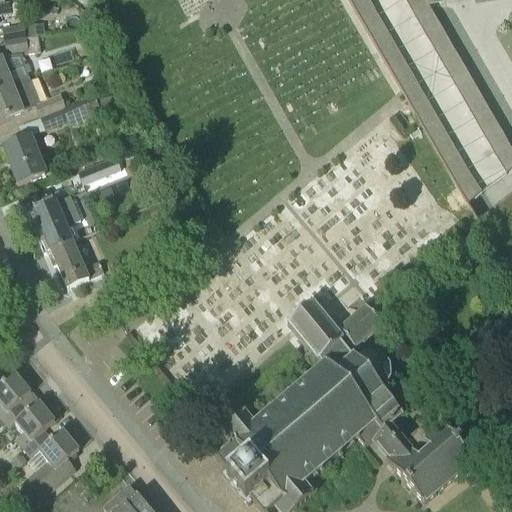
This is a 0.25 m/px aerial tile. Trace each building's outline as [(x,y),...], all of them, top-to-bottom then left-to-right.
[(91,0),(82,0),(82,7),(91,8),(91,0)] [(0,17),(11,16),(10,6),(0,7),(0,17)] [(29,40),(45,37),(43,26),(27,29),(29,40)] [(5,45),(26,42),(24,28),(3,31),(5,45)] [(108,57),(102,39),(92,42),(97,60),(108,57)] [(7,61),(16,60),(20,59),(40,56),(38,40),(26,42),(5,45),(7,61)] [(0,93),(11,89),(0,63),(0,62),(0,93)] [(40,122),(67,112),(61,97),(40,106),(30,84),(29,81),(26,83),(11,89),(0,93),(0,124),(35,111),(40,122)] [(67,112),(40,122),(45,134),(67,125),(69,129),(114,110),(109,99),(68,116),(67,112)] [(46,177),(31,140),(3,151),(18,188),(46,177)] [(113,159),(75,176),(83,192),(121,175),(113,159)] [(51,255),(73,245),(66,230),(79,224),(69,201),(34,216),(51,255)] [(472,257),(458,242),(449,250),(463,265),(472,257)] [(73,245),(51,255),(68,293),(90,284),(89,283),(104,276),(99,265),(84,272),(73,245)] [(149,275),(146,268),(142,262),(119,274),(127,288),(149,275)] [(359,363),(358,364),(349,353),(381,326),(365,308),(336,332),(312,304),(286,326),(323,369),(254,428),(245,417),(248,414),(247,413),(215,440),(226,452),(217,459),(213,454),(211,456),(227,474),(223,478),(248,508),(253,505),(258,511),(272,511),(275,510),(276,511),(296,511),(316,495),(315,494),(311,496),(303,486),(356,441),(364,451),(373,443),(389,430),(403,419),(381,393),(383,392),(384,391),(385,390),(386,387),(387,386),(388,383),(389,381),(389,379),(389,377),(389,375),(388,373),(388,371),(386,369),(386,368),(385,367),(383,365),(381,363),(380,362),(377,361),(376,360),(373,360),(372,360),(368,360),(365,360),(363,361),(361,362),(359,363)] [(0,426),(7,435),(15,428),(14,427),(27,416),(20,407),(31,398),(14,378),(0,390),(0,426)] [(30,462),(51,445),(43,435),(55,426),(38,407),(27,416),(14,427),(15,428),(24,438),(16,445),(30,462)] [(389,430),(373,443),(396,470),(393,472),(422,507),(424,507),(472,467),(472,466),(458,450),(461,447),(459,444),(456,447),(442,430),(428,442),(420,432),(403,446),(389,430)] [(51,445),(30,462),(31,463),(39,457),(47,466),(23,486),(39,505),(76,474),(67,464),(78,455),(62,435),(51,445)] [(22,457),(20,459),(18,456),(11,462),(13,465),(11,466),(17,472),(27,464),(22,457)] [(146,511),(134,497),(129,491),(105,511),(146,511)]
